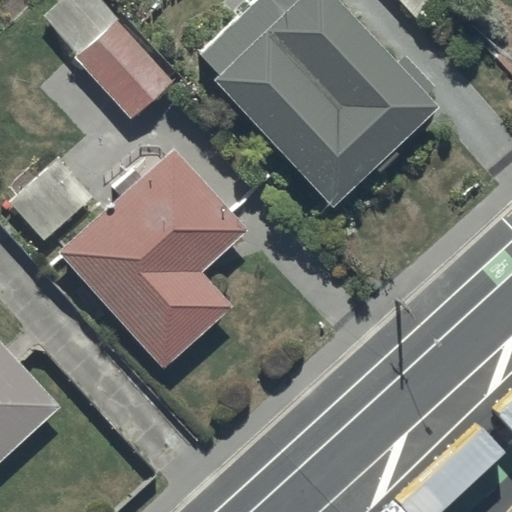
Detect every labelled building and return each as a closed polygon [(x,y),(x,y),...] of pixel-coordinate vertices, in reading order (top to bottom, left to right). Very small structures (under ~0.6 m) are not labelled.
[(107,0),(61,0),(40,20),(74,57),(69,61),(129,125),(180,78),(107,0)] [(253,0),(194,58),(217,81),(207,90),(328,216),(434,115),(427,108),(439,97),(401,57),(392,66),(328,0),(253,0)] [(450,0),(391,0),(431,40),(461,10),(450,0)] [(144,155),(106,190),(116,201),(53,259),(161,376),(231,311),(201,279),(246,238),(169,155),(155,167),(144,155)] [(55,157),(4,203),(42,246),(93,201),(55,157)] [(0,465),(61,410),(0,343),(0,465)]
